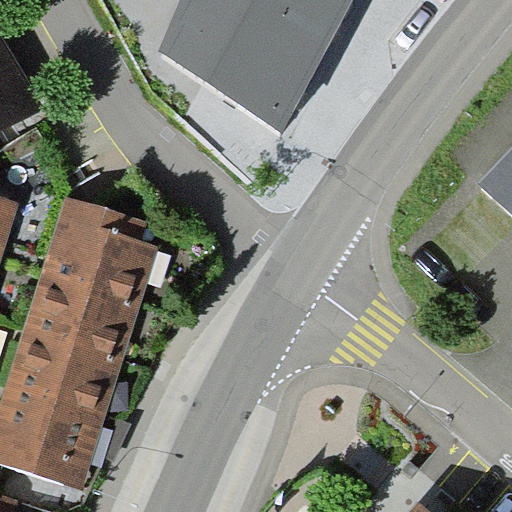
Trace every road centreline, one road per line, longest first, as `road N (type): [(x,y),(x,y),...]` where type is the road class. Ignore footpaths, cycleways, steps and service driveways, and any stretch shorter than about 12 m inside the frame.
road 1 (residential): [(295,269),(122,109),(60,0)]
road 2 (tertiary): [(495,0),(295,269)]
road 3 (residential): [(295,269),(511,448)]
road 4 (tertiary): [(295,269),(176,511)]
